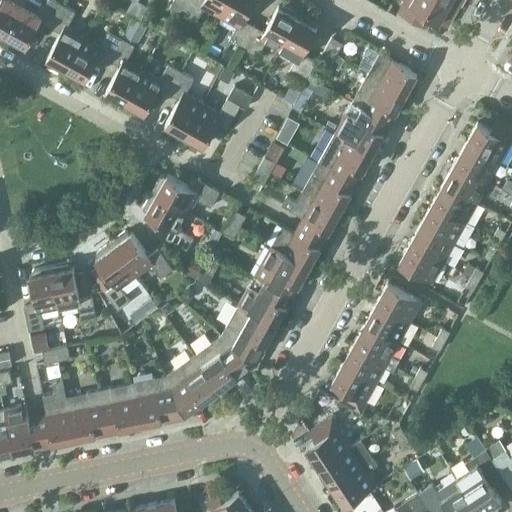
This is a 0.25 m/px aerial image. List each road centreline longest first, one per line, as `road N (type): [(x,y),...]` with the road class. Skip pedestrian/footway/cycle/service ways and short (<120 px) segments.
road 1 (residential): [(248,447),(463,71)]
road 2 (tertiary): [(248,447),(0,493)]
road 3 (residential): [(132,135),(137,164),(129,182),(93,221),(37,243),(6,232)]
road 4 (residential): [(31,384),(6,232)]
road 5 (residential): [(0,63),(132,135)]
road 6 (residential): [(335,0),(463,71)]
road 7 (residential): [(132,135),(243,191)]
